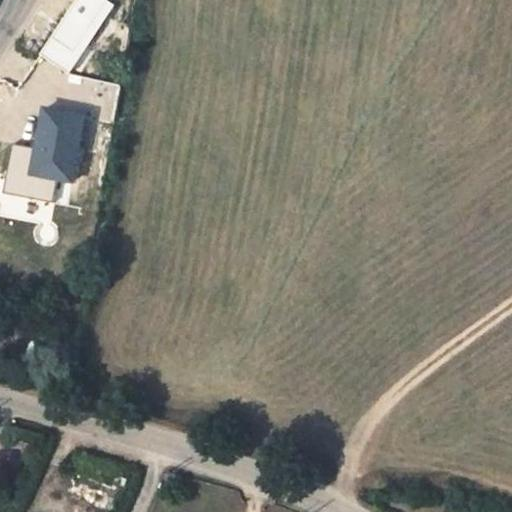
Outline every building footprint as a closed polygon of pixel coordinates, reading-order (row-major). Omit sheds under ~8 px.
[(84,44),(63,29),(44,57),(65,71),(84,44)] [(127,46),(104,36),(97,54),(121,63),(127,46)] [(64,103),(62,113),(85,118),(87,107),(64,103)] [(50,111),(41,109),(36,133),(46,134),(50,111)] [(62,113),(50,111),(46,134),(36,133),(35,141),(41,142),(35,175),(74,181),(85,118),(62,113)] [(35,217),(5,210),(2,224),(31,231),(35,217)] [(33,301),(24,298),(19,313),(29,316),(33,301)]
